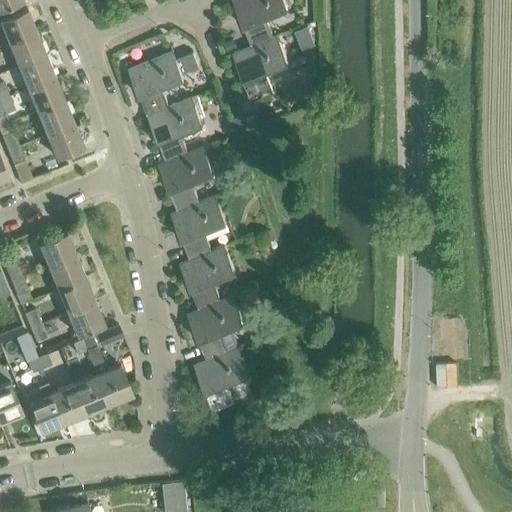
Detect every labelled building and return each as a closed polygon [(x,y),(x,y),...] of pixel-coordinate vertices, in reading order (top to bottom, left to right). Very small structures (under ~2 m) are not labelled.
[(0,0),(0,9),(22,0),(0,0)] [(231,0),(249,44),(250,45),(273,35),(272,35),(265,17),(287,8),(283,0),(231,0)] [(0,18),(0,24),(7,43),(35,31),(26,8),(0,18)] [(5,52),(10,49),(17,65),(45,54),(35,31),(7,43),(0,45),(0,58),(7,55),(5,52)] [(273,90),(265,71),(287,62),(276,33),(272,35),(273,35),(250,45),(249,44),(231,51),(251,99),(273,90)] [(234,39),(224,43),(227,51),(237,47),(234,39)] [(179,55),(187,71),(201,63),(194,48),(179,55)] [(127,67),(146,114),(169,105),(168,105),(161,86),(183,78),(172,49),(127,67)] [(54,76),(45,54),(17,65),(26,88),(54,76)] [(26,88),(36,111),(64,99),(54,76),(26,88)] [(0,98),(9,95),(3,81),(0,82),(0,98)] [(15,109),(9,95),(0,98),(0,125),(9,122),(5,113),(15,109)] [(202,124),(191,96),(168,105),(169,105),(146,114),(164,160),(165,161),(188,151),(180,132),(202,124)] [(45,133),(73,122),(64,99),(36,111),(45,133)] [(243,115),(234,119),(239,130),(250,125),(247,117),(243,115)] [(0,125),(0,132),(7,149),(18,145),(12,131),(9,122),(0,125)] [(83,145),(73,122),(45,133),(55,157),(83,145)] [(21,184),(32,179),(24,160),(18,145),(7,149),(13,164),(21,184)] [(157,163),(175,209),(175,210),(188,204),(199,200),(192,181),(214,172),(203,145),(188,151),(165,161),(164,160),(157,163)] [(227,221),(215,193),(199,200),(188,204),(175,210),(175,209),(169,211),(188,257),(188,258),(212,249),(212,248),(204,230),(227,221)] [(48,265),(75,254),(66,230),(38,242),(48,265)] [(179,261),(197,307),(198,308),(221,299),(220,298),(213,280),(235,271),(224,243),(212,248),(212,249),(188,258),(188,257),(179,261)] [(48,265),(57,288),(85,276),(75,254),(48,265)] [(16,263),(5,267),(11,281),(22,276),(16,263)] [(0,273),(0,297),(9,294),(0,273)] [(15,292),(20,304),(31,299),(26,288),(22,276),(11,281),(15,292)] [(57,288),(67,311),(94,299),(85,276),(57,288)] [(239,344),(231,326),(243,322),(231,294),(220,298),(221,299),(198,308),(197,307),(187,311),(205,358),(206,359),(228,350),(228,349),(237,345),(239,344)] [(20,304),(30,326),(41,322),(31,299),(20,304)] [(104,323),(94,299),(67,311),(77,334),(104,323)] [(41,322),(30,326),(36,341),(47,336),(41,322)] [(118,324),(95,334),(100,345),(123,336),(118,324)] [(22,334),(16,336),(26,362),(28,361),(36,358),(26,332),(22,334)] [(86,350),(96,373),(108,403),(132,394),(120,363),(107,369),(104,361),(102,361),(92,335),(83,339),(87,349),(86,350)] [(86,350),(87,349),(83,339),(72,343),(77,354),(86,350)] [(249,373),(237,345),(228,349),(228,350),(206,359),(205,358),(193,363),(212,411),(235,401),(227,382),(249,373)] [(41,368),(51,364),(47,353),(37,357),(41,368)] [(33,372),(41,368),(37,357),(36,358),(28,361),(33,372)] [(86,413),(108,403),(96,373),(73,382),(86,413)] [(9,381),(0,384),(0,419),(21,410),(9,381)] [(24,392),(28,401),(40,431),(64,422),(47,382),(24,392)] [(47,382),(64,422),(86,413),(73,382),(51,391),(47,382)] [(183,481),(161,484),(162,495),(184,493),(183,481)]
